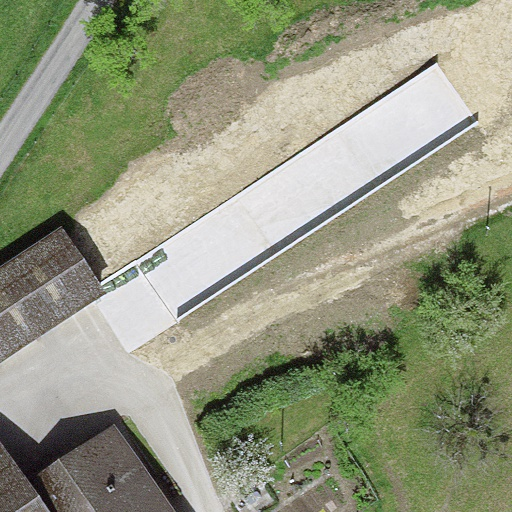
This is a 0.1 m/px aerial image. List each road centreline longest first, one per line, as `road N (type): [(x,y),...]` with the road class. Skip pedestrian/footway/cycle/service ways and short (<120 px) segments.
road 1 (track): [(133,391),(206,330),(511,192)]
road 2 (unclassified): [(0,142),(102,0)]
road 3 (track): [(0,395),(48,372),(91,366),(133,391)]
road 4 (track): [(133,391),(199,511)]
